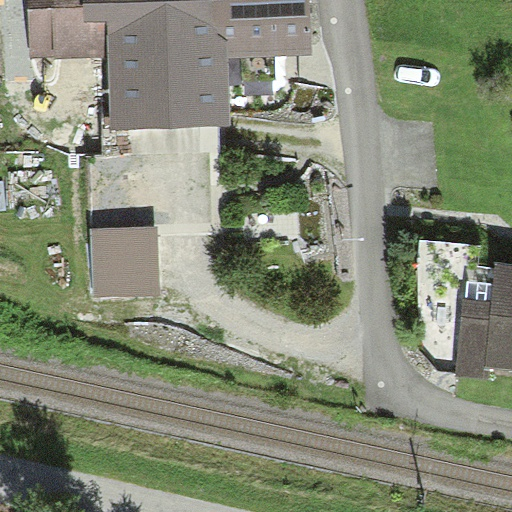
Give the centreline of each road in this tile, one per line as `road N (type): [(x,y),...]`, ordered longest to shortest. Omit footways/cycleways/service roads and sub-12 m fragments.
road 1 (residential): [(511,423),(419,404),(390,375),(378,338),(348,0)]
road 2 (unclassified): [(0,476),(162,511)]
